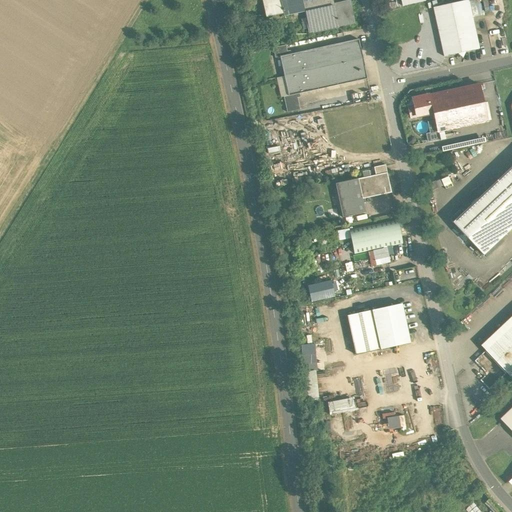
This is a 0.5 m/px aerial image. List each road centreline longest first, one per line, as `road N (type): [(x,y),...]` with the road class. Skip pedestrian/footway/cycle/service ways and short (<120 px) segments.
road 1 (residential): [(368,0),(455,414),(484,478),(511,510)]
road 2 (tertiary): [(298,511),(251,182),(211,0)]
road 3 (track): [(146,0),(0,236)]
